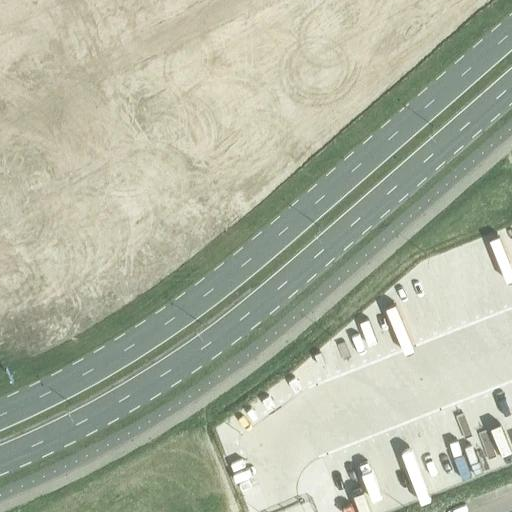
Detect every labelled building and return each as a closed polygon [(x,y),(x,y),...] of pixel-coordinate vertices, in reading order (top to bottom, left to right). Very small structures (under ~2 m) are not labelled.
[(42,0),(0,28),(0,65),(97,0),(42,0)] [(179,0),(221,67),(244,52),(251,48),(275,33),(254,0),(179,0)] [(343,0),(270,83),(294,104),(298,107),(318,125),(410,21),(389,2),(386,0),(343,0)] [(295,116),(269,134),(282,154),(309,135),(295,116)] [(61,247),(60,248),(77,273),(258,153),(241,128),(61,247)] [(0,270),(0,301),(54,286),(46,257),(46,258),(0,270)]
